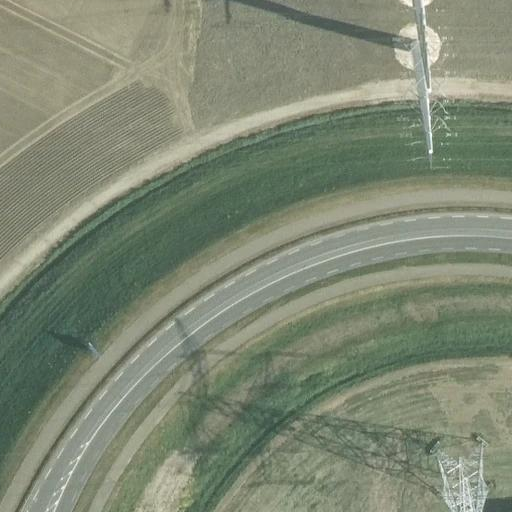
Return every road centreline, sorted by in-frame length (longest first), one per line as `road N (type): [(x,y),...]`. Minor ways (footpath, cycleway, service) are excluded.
road 1 (track): [(511,88),(302,110),(224,139),(145,178),(0,297)]
road 2 (primary): [(56,511),(81,458),(133,393),(219,315),(345,251),(420,236),(511,238)]
